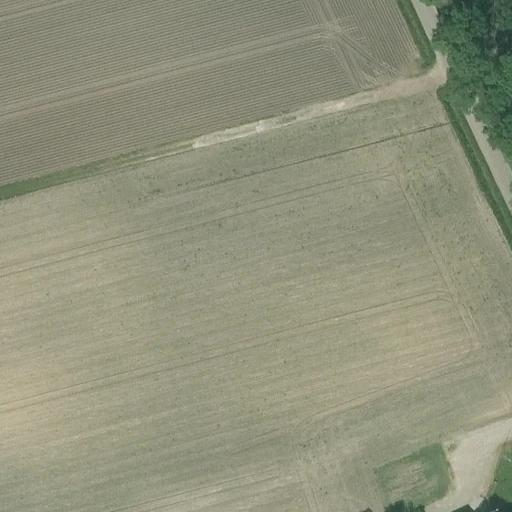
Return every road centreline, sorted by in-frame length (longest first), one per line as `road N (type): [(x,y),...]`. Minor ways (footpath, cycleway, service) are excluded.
road 1 (track): [(0,194),(454,75)]
road 2 (unclassified): [(511,196),(419,0)]
